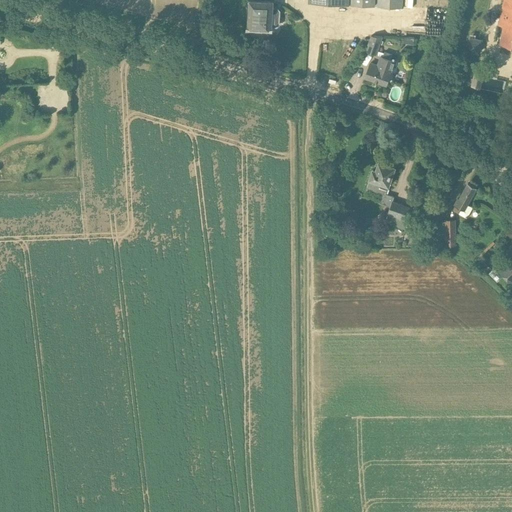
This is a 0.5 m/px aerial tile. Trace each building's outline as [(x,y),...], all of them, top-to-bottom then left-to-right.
[(249,0),(248,18),(247,28),(272,30),(272,26),(277,26),(278,25),(279,11),(278,9),(273,9),(273,2),(249,0)] [(444,0),(417,0),(416,23),(443,24),(444,0)] [(511,0),(502,0),(500,15),(498,25),(504,26),(500,43),(511,45),(511,0)] [(382,36),(371,36),(366,51),(376,55),(382,36)] [(469,38),(467,51),(476,52),(479,53),(481,40),(479,40),(469,38)] [(394,61),(390,60),(392,54),(384,51),(379,66),(370,63),(365,78),(386,85),(394,61)] [(484,77),(474,75),(472,85),(482,88),(484,77)] [(385,223),(387,224),(406,229),(413,208),(392,201),(394,197),(386,195),(395,168),(379,162),(376,171),(372,170),(369,179),(370,180),(367,188),(383,194),(379,203),(390,207),(387,216),(385,223)] [(451,170),(448,176),(458,182),(462,175),(451,170)] [(455,206),(452,211),(466,218),(472,207),(468,204),(477,188),(468,183),(459,199),(458,199),(454,205),(455,206)] [(455,220),(445,221),(439,221),(439,235),(445,234),(445,241),(446,241),(446,247),(455,246),(455,241),(455,220)] [(511,259),(505,265),(500,269),(511,282),(511,280),(511,259)] [(493,269),(489,274),(497,282),(502,278),(493,269)]
